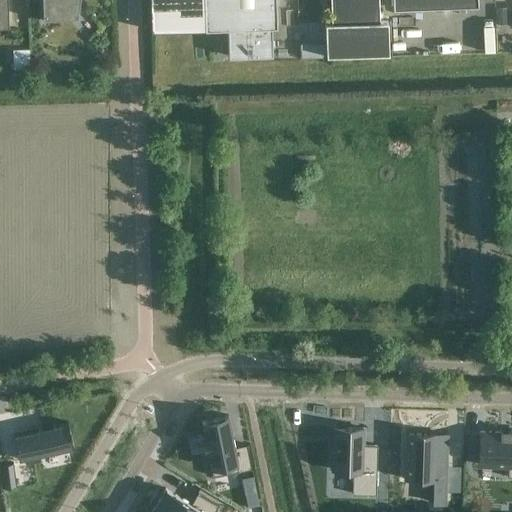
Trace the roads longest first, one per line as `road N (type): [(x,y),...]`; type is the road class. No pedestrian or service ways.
road 1 (residential): [(511,370),(238,360),(160,375)]
road 2 (residential): [(177,399),(207,389),(511,399)]
road 3 (residential): [(160,375),(133,400),(66,511)]
road 4 (residential): [(107,511),(177,399)]
